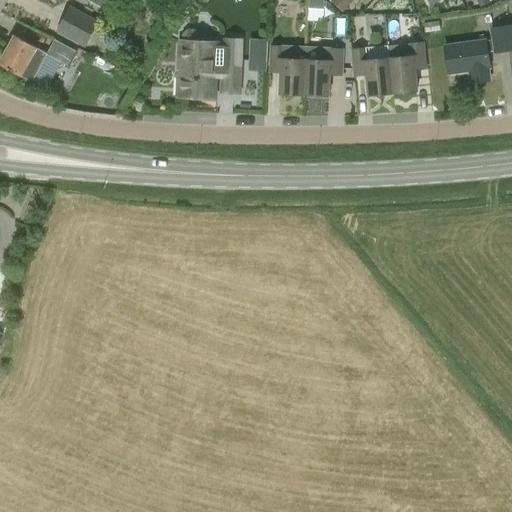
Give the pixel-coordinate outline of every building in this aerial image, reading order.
[(110,0),(86,0),(105,10),(110,0)] [(343,13),(352,2),(349,0),(331,0),(330,1),(343,13)] [(56,33),(85,49),(99,23),(70,7),(56,33)] [(492,41),(486,42),(486,41),(445,47),(449,75),(468,72),(470,86),(492,83),(489,69),(490,69),(487,53),(493,52),(494,55),(511,52),(511,25),(490,28),(492,41)] [(206,35),(202,30),(187,30),(183,34),(183,43),(180,97),(212,98),(215,44),(206,44),(206,35)] [(281,41),(297,43),(298,33),(282,30),(281,41)] [(47,55),(36,49),(37,48),(15,36),(0,62),(0,66),(20,77),(21,77),(32,83),(37,74),(47,55),(70,66),(78,53),(55,40),(47,55)] [(241,89),(244,39),(223,38),(223,43),(223,44),(222,69),(228,70),(226,88),(241,89)] [(250,39),(248,71),(267,72),(268,40),(250,39)] [(412,57),(390,59),(393,94),(417,92),(415,70),(428,69),(425,43),(410,44),(412,57)] [(307,48),(284,47),(270,46),(269,73),(280,73),(279,95),(306,96),(307,48)] [(343,51),(307,48),(306,96),(329,97),(330,76),(342,76),(343,51)] [(393,94),(390,59),(367,62),(366,50),(351,51),(354,77),(366,75),(368,97),(393,94)]
